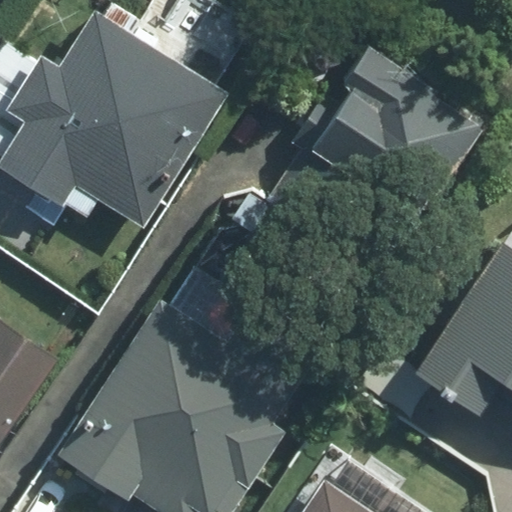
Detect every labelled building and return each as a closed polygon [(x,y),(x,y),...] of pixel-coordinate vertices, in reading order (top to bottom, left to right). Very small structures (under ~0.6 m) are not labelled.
[(128,225),(213,96),(116,33),(124,23),(96,5),(87,18),(82,15),(47,68),(0,36),(0,169),(70,215),(82,196),(128,225)] [(295,148),(263,195),(311,228),(345,180),(402,219),(462,132),(414,100),(418,95),(380,71),(360,102),(340,88),(329,104),(315,95),(285,140),(295,148)] [(481,384),(511,403),(511,265),(480,244),(397,370),(462,414),(481,384)] [(149,305),(48,457),(131,511),(200,511),(224,478),(236,487),(272,434),(258,425),(280,390),(273,386),(289,361),(239,329),(223,354),(149,305)] [(0,423),(43,359),(0,331),(0,423)] [(355,511),(314,484),(295,511),(355,511)]
